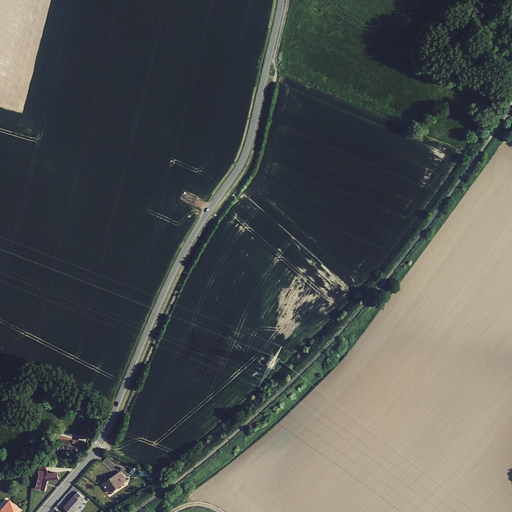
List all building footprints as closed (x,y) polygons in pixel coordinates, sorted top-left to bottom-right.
[(53,426),(56,418),(5,404),(3,412),(53,426)] [(72,405),(69,413),(77,415),(79,408),(72,405)] [(58,446),(55,459),(61,458),(64,443),(90,448),(91,447),(91,445),(94,444),(92,441),(93,439),(68,434),(68,432),(61,430),(60,432),(59,432),(58,435),(55,436),(57,438),(55,446),(58,446)] [(50,471),(50,464),(41,463),(42,473),(38,486),(47,489),(50,477),(61,476),(60,470),(50,471)] [(123,470),(106,481),(112,490),(129,480),(123,470)] [(79,488),(65,504),(72,511),(84,498),(83,497),(86,494),(79,488)] [(19,511),(26,506),(16,496),(0,511),(19,511)]
